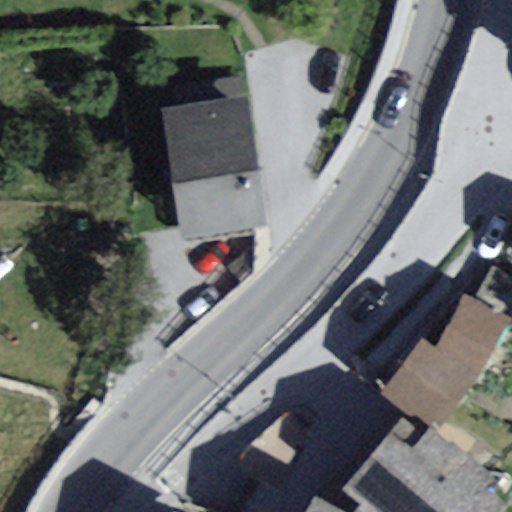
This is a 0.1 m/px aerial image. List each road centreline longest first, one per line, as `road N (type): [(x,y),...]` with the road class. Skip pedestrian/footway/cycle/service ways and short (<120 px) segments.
road 1 (tertiary): [(67,511),(133,426),(271,300),(367,188),(403,123),(445,0)]
road 2 (residential): [(294,511),(381,315),(463,180),(480,137)]
road 3 (residential): [(480,137),(503,0)]
